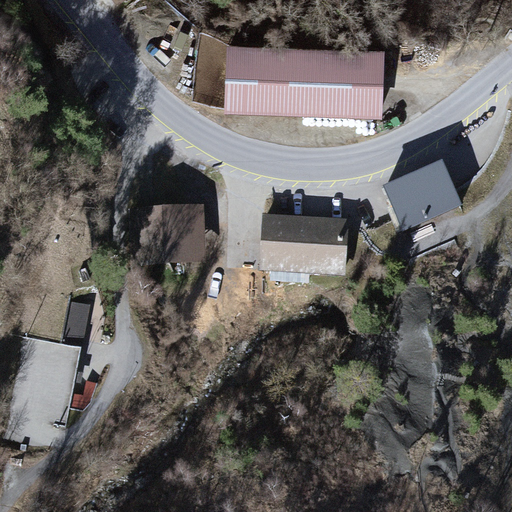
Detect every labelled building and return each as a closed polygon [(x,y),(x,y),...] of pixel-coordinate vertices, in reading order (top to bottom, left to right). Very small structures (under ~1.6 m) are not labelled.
[(228,48),(225,114),(392,120),(394,54),(228,48)] [(442,161),(383,185),(401,229),(460,205),(442,161)] [(141,269),(210,267),(209,210),(140,211),(141,269)] [(263,213),(259,271),(346,276),(349,218),(263,213)] [(72,300),(68,340),(88,342),(92,302),(72,300)]
